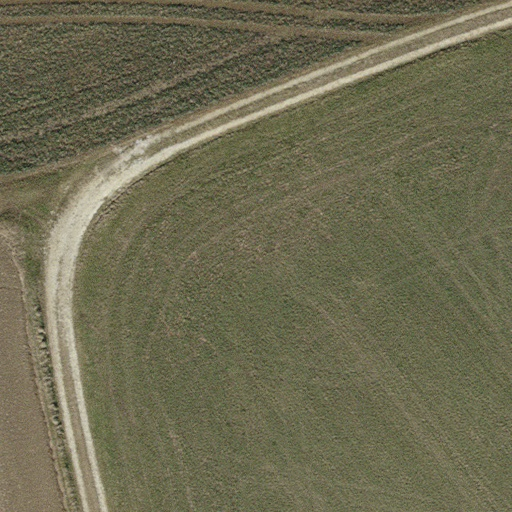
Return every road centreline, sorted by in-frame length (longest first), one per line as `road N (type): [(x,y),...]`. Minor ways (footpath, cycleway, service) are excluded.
road 1 (track): [(511,10),(270,94),(174,134),(113,173)]
road 2 (track): [(113,173),(84,206),(65,248),(62,307),(74,405),(101,511)]
